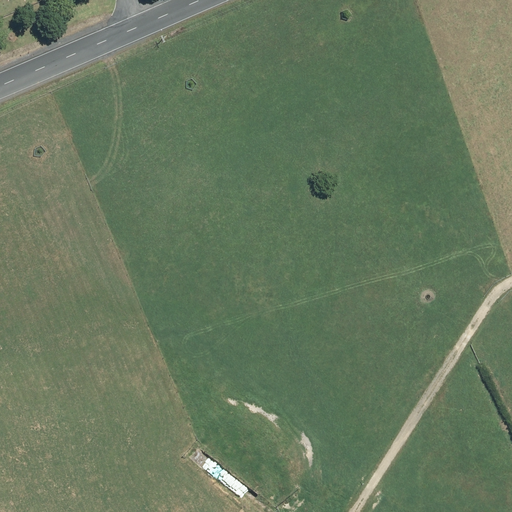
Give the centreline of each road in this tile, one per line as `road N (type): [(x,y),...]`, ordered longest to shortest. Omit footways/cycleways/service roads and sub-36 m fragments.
road 1 (track): [(356,511),(496,293),(511,282)]
road 2 (unclassified): [(0,88),(201,0)]
